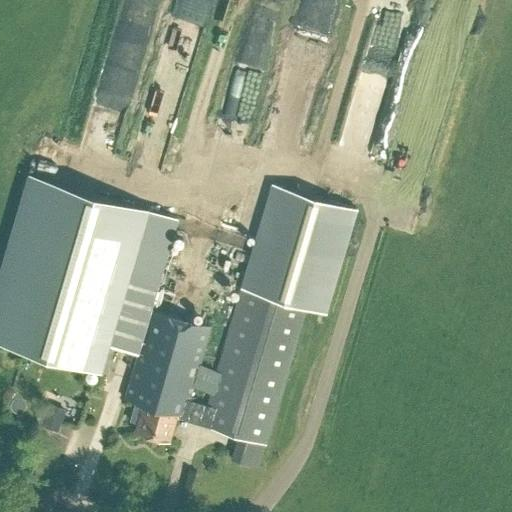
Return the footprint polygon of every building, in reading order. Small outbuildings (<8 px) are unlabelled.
[(380,68),(372,82),(390,92),(398,78),(380,68)] [(287,97),(282,118),(295,121),(300,100),(287,97)] [(149,206),(28,171),(0,264),(0,339),(102,370),(149,206)] [(242,284),(306,304),(326,310),(357,207),(270,181),(240,284),(242,284)] [(190,230),(212,237),(218,218),(195,212),(190,230)] [(177,415),(265,441),(306,304),(242,284),(217,369),(200,362),(211,324),(153,306),(125,397),(143,402),(135,429),(170,439),(177,415)] [(66,406),(50,400),(41,423),(58,429),(66,406)]
